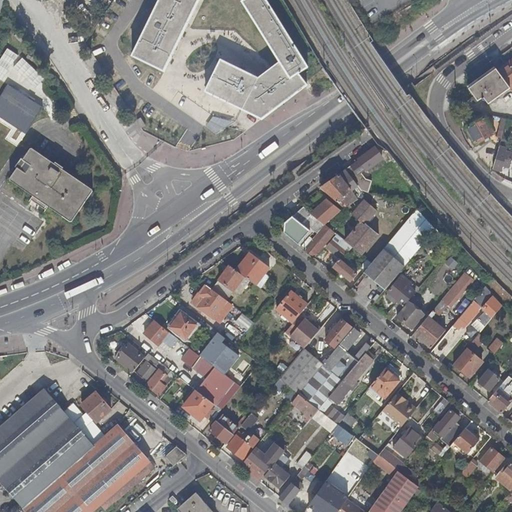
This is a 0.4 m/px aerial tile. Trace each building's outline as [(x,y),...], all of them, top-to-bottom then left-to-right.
[(161,0),(136,54),(167,70),(200,0),(161,0)] [(265,0),(247,0),(245,2),(281,61),(261,78),(223,60),(208,91),(264,118),(309,84),(302,72),(311,68),(265,0)] [(511,62),(498,72),(510,89),(511,90),(511,88),(511,62)] [(498,72),(497,70),(478,84),(469,90),(478,102),(482,99),(483,100),(484,99),(489,105),(510,89),(498,72)] [(0,96),(0,117),(25,134),(42,107),(8,85),(0,96)] [(218,135),(227,123),(214,114),(206,127),(218,135)] [(485,119),(467,129),(476,146),(495,135),(485,119)] [(505,131),(508,121),(503,120),(497,137),(502,139),(505,131)] [(496,158),(493,169),(501,171),(503,166),(504,163),(510,165),(509,168),(511,168),(511,153),(507,153),(506,149),(505,149),(499,148),(498,151),(496,158)] [(48,207),(71,222),(92,190),(62,170),(63,169),(55,163),(54,164),(31,149),(10,181),(33,197),(48,207)] [(383,159),(375,150),(359,162),(361,163),(356,167),(355,165),(346,171),(347,172),(361,191),(367,193),(371,182),(366,180),(361,173),(365,170),(367,171),(383,159)] [(361,191),(347,172),(322,189),(348,211),(352,208),(350,206),(358,200),(355,196),(358,194),(360,196),(368,199),(369,197),(374,199),(375,196),(367,193),(361,191)] [(387,199),(376,196),(374,201),(385,205),(387,199)] [(45,211),(48,207),(33,197),(31,201),(45,211)] [(326,198),(310,214),(322,226),(338,210),(326,198)] [(377,212),(364,201),(352,215),(361,223),(345,242),(353,248),(362,256),(379,235),(366,225),(377,212)] [(415,210),(384,249),(405,266),(436,227),(415,210)] [(310,231),(293,217),(285,223),(284,233),(299,245),(310,231)] [(323,248),(335,233),(326,225),(313,240),(323,248)] [(442,236),(436,230),(431,236),(438,241),(442,236)] [(345,242),(337,235),(327,247),(342,260),(353,248),(345,242)] [(442,236),(438,241),(448,249),(445,253),(448,255),(453,249),(442,236)] [(310,237),(301,247),(315,258),(323,248),(313,240),(310,237)] [(405,267),(384,250),(365,273),(386,290),(405,267)] [(251,255),(237,272),(244,278),(249,282),(256,287),(270,270),(251,255)] [(357,274),(341,261),(339,259),(333,267),(351,281),(357,274)] [(231,267),(212,291),(226,301),(233,292),(244,278),(237,272),(231,267)] [(238,296),(249,282),(244,278),(233,292),(238,296)] [(414,295),(416,293),(399,279),(388,293),(389,293),(386,297),(395,304),(385,317),(392,322),(414,295)] [(212,291),(208,287),(201,296),(205,300),(198,308),(213,319),(227,302),(226,301),(212,291)] [(416,293),(414,295),(419,299),(424,293),(419,289),(416,293)] [(299,315),(307,306),(291,293),(276,311),(293,324),(299,315)] [(492,318),(502,307),(487,295),(478,306),(492,318)] [(205,300),(201,296),(194,304),(198,308),(205,300)] [(451,300),(446,296),(414,334),(432,348),(446,331),(431,319),(435,314),(438,316),(451,300)] [(424,315),(409,303),(398,317),(413,329),(424,315)] [(197,326),(182,314),(171,327),(187,340),(192,333),(197,326)] [(304,319),(299,315),(293,324),(285,333),(290,337),(304,319)] [(290,337),(304,349),(307,346),(320,329),(314,324),(312,326),(309,324),(304,319),(290,337)] [(334,348),(351,328),(342,321),(335,329),(332,327),(326,334),(329,336),(325,341),(334,348)] [(171,349),(179,340),(170,333),(169,334),(155,322),(144,333),(158,346),(162,341),(171,349)] [(353,330),(323,366),(330,372),(345,353),(360,336),(355,331),(357,329),(355,327),(353,330)] [(234,345),(241,337),(229,328),(222,336),(234,345)] [(197,336),(192,333),(187,340),(191,343),(197,336)] [(223,338),(216,333),(198,355),(223,375),(238,356),(220,342),(223,338)] [(494,356),(503,344),(497,339),(487,350),(494,356)] [(473,341),(469,347),(474,351),(478,345),(473,341)] [(116,360),(133,373),(145,358),(128,344),(116,360)] [(299,395),(323,365),(320,363),(304,349),(279,380),(299,395)] [(482,362),(467,349),(454,364),(470,377),(482,362)] [(187,364),(193,368),(201,357),(198,355),(195,353),(187,364)] [(358,363),(345,353),(330,372),(342,382),(358,363)] [(373,361),(365,355),(329,399),(337,405),(373,361)] [(206,379),(196,391),(221,411),(240,388),(223,375),(201,357),(193,368),(206,379)] [(145,362),(136,374),(146,382),(156,370),(145,362)] [(323,366),(299,395),(318,411),(342,382),(330,372),(323,366)] [(399,381),(384,369),(370,387),(385,399),(399,381)] [(164,375),(158,370),(145,386),(158,396),(165,388),(158,383),(164,375)] [(494,395),(504,382),(489,370),(478,382),(494,395)] [(511,381),(508,378),(504,382),(494,395),(488,402),(502,413),(511,401),(511,391),(508,396),(504,392),(508,386),(511,381)] [(121,511),(161,478),(154,469),(117,427),(94,447),(80,431),(93,420),(96,424),(111,411),(96,394),(81,407),(87,413),(83,417),(73,405),(64,413),(44,390),(21,411),(8,396),(0,402),(0,481),(10,493),(0,502),(0,511),(121,511)] [(207,418),(212,422),(221,411),(196,391),(183,408),(200,421),(211,408),(213,410),(207,418)] [(299,395),(291,404),(305,415),(303,417),(307,420),(305,422),(307,424),(312,418),(318,411),(299,395)] [(396,395),(395,396),(406,405),(408,404),(396,395)] [(395,396),(378,417),(394,431),(399,425),(401,427),(416,410),(408,404),(406,405),(395,396)] [(451,406),(443,399),(433,412),(441,418),(447,410),(451,406)] [(451,406),(447,410),(450,412),(435,431),(433,429),(423,441),(425,443),(426,442),(429,445),(438,434),(442,437),(440,440),(449,448),(453,443),(464,430),(467,427),(460,421),(465,417),(451,406)] [(318,411),(312,418),(332,434),(338,426),(330,420),(318,411)] [(337,412),(330,420),(338,426),(345,418),(337,412)] [(247,419),(241,426),(248,431),(257,420),(253,417),(253,416),(251,414),(247,419)] [(222,415),(217,422),(223,428),(229,421),(222,415)] [(217,422),(210,431),(226,444),(238,428),(239,429),(241,426),(247,419),(244,417),(236,427),(229,421),(223,428),(217,422)] [(409,428),(408,431),(415,437),(417,435),(409,428)] [(478,442),(464,430),(453,443),(468,455),(478,442)] [(406,458),(422,439),(417,435),(415,437),(408,431),(393,448),(401,454),(406,458)] [(237,436),(227,448),(234,453),(243,460),(259,441),(253,436),(251,439),(246,444),(244,442),(246,440),(241,436),(239,438),(237,436)] [(435,442),(430,449),(441,457),(446,449),(435,442)] [(265,457),(255,448),(244,462),(240,467),(259,483),(264,477),(284,453),(274,445),(265,457)] [(360,447),(351,459),(360,466),(367,459),(363,456),(366,452),(360,447)] [(174,467),(186,456),(176,448),(165,457),(174,467)] [(493,473),(504,460),(491,449),(480,462),(485,466),(481,470),(485,474),(489,469),(493,473)] [(284,453),(264,477),(279,489),(289,476),(277,466),(277,465),(280,463),(285,457),(287,454),(284,452),(284,453)] [(234,453),(230,458),(240,467),(244,462),(243,460),(234,453)] [(302,470),(312,458),(306,454),(297,465),(302,470)] [(406,458),(401,454),(395,462),(402,467),(403,465),(408,459),(406,458)] [(378,457),(373,463),(386,473),(391,467),(378,457)] [(476,467),(471,462),(461,473),(467,478),(476,467)] [(495,478),(511,491),(511,489),(511,466),(508,463),(495,478)] [(397,472),(412,483),(417,476),(403,465),(402,467),(397,472)] [(400,511),(409,500),(418,488),(412,483),(397,472),(368,511),(400,511)] [(325,481),(306,508),(311,511),(336,511),(347,497),(325,481)] [(297,489),(290,484),(279,498),(287,505),(300,489),(298,488),(297,489)] [(211,511),(196,494),(177,510),(178,511),(211,511)] [(509,502),(505,499),(499,506),(504,509),(509,502)] [(362,511),(346,501),(338,511),(362,511)] [(448,511),(437,503),(430,511),(448,511)]
